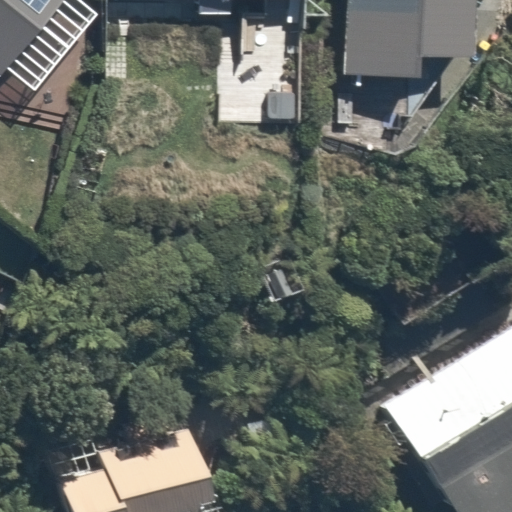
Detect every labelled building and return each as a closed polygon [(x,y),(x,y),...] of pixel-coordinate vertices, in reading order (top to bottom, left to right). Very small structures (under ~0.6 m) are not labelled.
[(0,0),(0,76),(4,79),(69,0),(0,0)] [(479,63),(484,0),(352,0),(346,71),(425,78),(427,58),(479,63)] [(203,100),(236,101),(236,127),(294,128),(296,6),(238,5),(237,19),(205,19),(203,100)] [(511,511),(511,330),(389,421),(454,511),(511,511)] [(232,511),(199,409),(58,454),(76,511),(232,511)] [(358,511),(353,499),(322,511),(358,511)]
